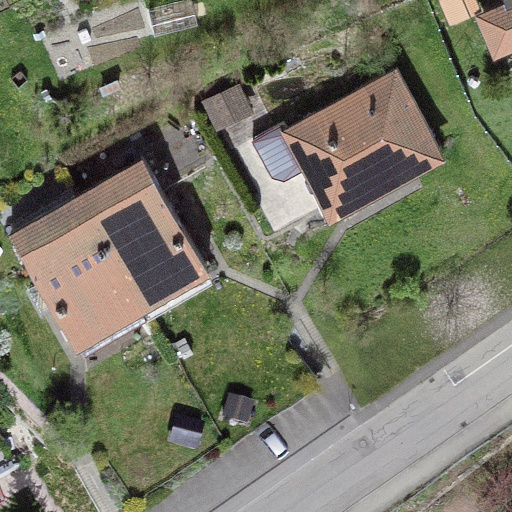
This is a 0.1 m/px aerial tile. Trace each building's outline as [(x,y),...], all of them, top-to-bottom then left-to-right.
[(378,183),(437,151),(394,71),(287,130),(283,121),(250,138),(271,175),(283,178),(306,165),(324,199),(372,172),(378,183)] [(203,261),(148,165),(83,203),(137,298),(203,261)] [(145,312),(137,298),(83,203),(74,187),(11,223),(16,232),(13,233),(74,339),(77,338),(83,349),(145,312)] [(260,350),(292,397),(316,381),(284,334),(260,350)] [(260,350),(237,366),(269,413),(292,397),(260,350)] [(237,366),(213,383),(245,429),(269,413),(237,366)] [(190,398),(222,445),(245,429),(213,383),(193,396),(190,398)] [(166,415),(198,461),(222,445),(190,398),(166,415)] [(166,415),(143,431),(175,477),(198,461),(166,415)] [(151,493),(175,477),(143,431),(119,447),(151,493)] [(119,447),(95,464),(127,510),(151,493),(119,447)] [(0,502),(4,501),(0,494),(0,478),(12,472),(0,450),(0,502)]
